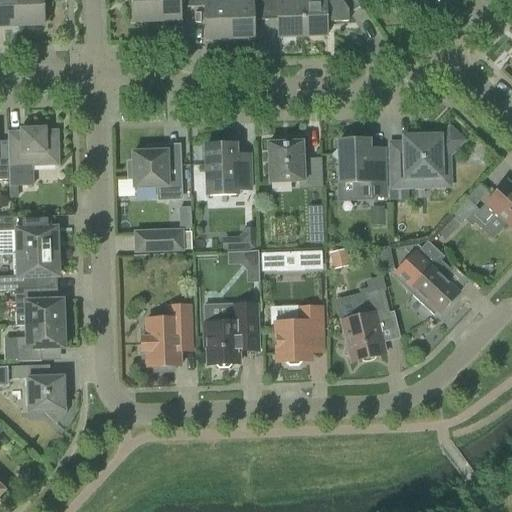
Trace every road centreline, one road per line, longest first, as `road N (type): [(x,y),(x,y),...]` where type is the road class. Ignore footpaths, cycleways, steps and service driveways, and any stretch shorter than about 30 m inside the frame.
road 1 (residential): [(511,302),(419,394),(388,405),(122,409),(105,392),(95,75)]
road 2 (residential): [(95,75),(245,92),(386,87),(444,53)]
